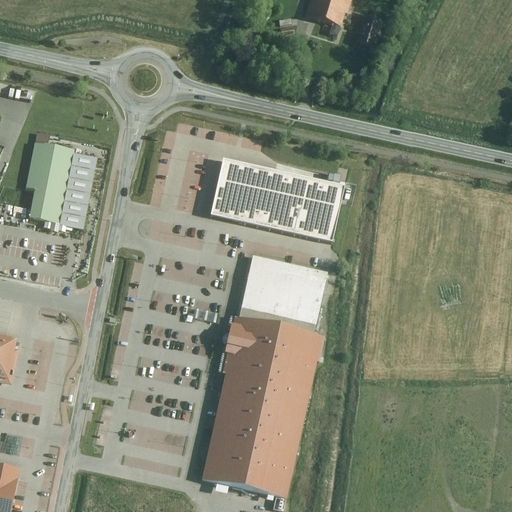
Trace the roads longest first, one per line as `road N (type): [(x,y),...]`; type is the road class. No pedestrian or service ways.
road 1 (secondary): [(173,86),(511,162)]
road 2 (unclassified): [(100,308),(59,511)]
road 3 (unclassified): [(139,108),(100,308)]
